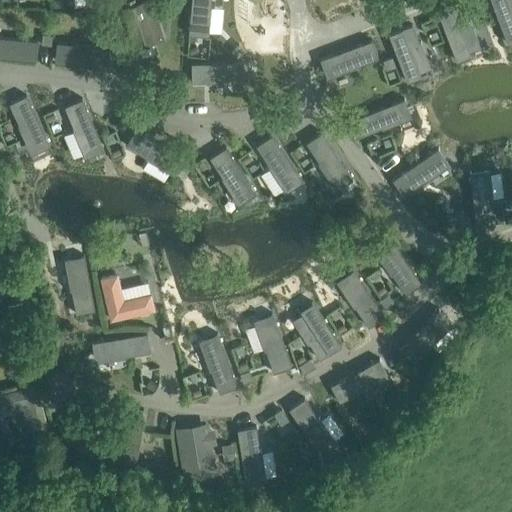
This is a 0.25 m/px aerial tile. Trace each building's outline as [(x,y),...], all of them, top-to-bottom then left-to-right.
[(72,0),(50,0),(51,9),(73,7),(72,0)] [(154,0),(123,10),(137,51),(167,41),(154,0)] [(191,0),(189,32),(208,33),(210,0),(191,0)] [(511,0),(491,0),(505,37),(511,34),(511,0)] [(461,1),(437,10),(454,55),(469,49),(468,48),(478,44),(469,18),(467,19),(461,1)] [(411,22),(387,31),(404,75),(419,70),(418,68),(428,65),(418,39),(417,40),(411,22)] [(42,35),(41,45),(51,46),(52,36),(42,35)] [(0,37),(0,57),(34,61),(36,41),(0,37)] [(371,38),(323,57),(329,73),(355,63),(356,66),(379,57),(371,38)] [(57,43),(55,63),(105,68),(107,48),(57,43)] [(238,44),(231,51),(238,58),(245,51),(238,44)] [(391,54),(382,57),(385,66),(394,63),(391,54)] [(247,61),(191,63),(191,83),(247,81),(247,61)] [(26,94),(10,102),(33,153),(49,145),(26,94)] [(82,98),(65,105),(87,156),(103,149),(82,98)] [(400,98),(351,117),(359,136),(381,127),(380,125),(406,115),(400,98)] [(121,118),(116,126),(124,132),(129,124),(121,118)] [(135,128),(125,145),(172,172),(182,155),(135,128)] [(321,132),(306,141),(337,188),(352,178),(321,132)] [(272,134),(256,144),(287,191),(303,181),(272,134)] [(226,146),(210,156),(240,202),(256,192),(226,146)] [(434,148),(391,177),(402,194),(422,180),(421,178),(444,162),(434,148)] [(486,172),(469,174),(474,226),(494,224),(492,200),(489,200),(486,172)] [(458,219),(448,220),(449,230),(459,229),(458,219)] [(393,241),(377,251),(405,293),(421,282),(393,241)] [(0,256),(0,276),(9,274),(4,255),(0,256)] [(84,256),(66,260),(76,314),(94,310),(84,256)] [(355,273),(340,283),(369,326),(384,316),(355,273)] [(118,274),(101,277),(111,320),(158,310),(154,292),(123,299),(118,274)] [(388,295),(380,300),(385,309),(393,303),(388,295)] [(24,300),(9,304),(12,315),(27,311),(24,300)] [(304,316),(296,321),(320,358),(328,353),(341,344),(316,306),(303,314),(304,316)] [(45,312),(32,315),(35,328),(48,325),(45,312)] [(435,312),(398,347),(412,362),(449,326),(435,312)] [(275,318),(257,324),(274,371),(292,365),(275,318)] [(10,324),(0,326),(0,344),(15,341),(10,324)] [(145,335),(91,345),(97,364),(149,352),(145,335)] [(220,338),(202,345),(219,392),(237,385),(220,338)] [(310,359),(299,366),(304,374),(315,367),(310,359)] [(374,360),(330,385),(340,403),(384,378),(374,360)] [(249,372),(240,375),(243,384),(252,381),(249,372)] [(36,385),(0,394),(0,414),(26,408),(31,429),(46,426),(36,385)] [(303,398),(288,409),(320,453),(335,443),(303,398)] [(124,411),(117,459),(135,462),(142,414),(124,411)] [(281,411),(274,415),(281,426),(288,421),(281,411)] [(80,412),(71,454),(91,458),(99,415),(80,412)] [(200,420),(172,425),(181,478),(194,476),(191,460),(206,457),(200,420)] [(254,426),(236,429),(246,483),(264,479),(254,426)] [(234,442),(222,444),(224,457),(237,455),(234,442)]
